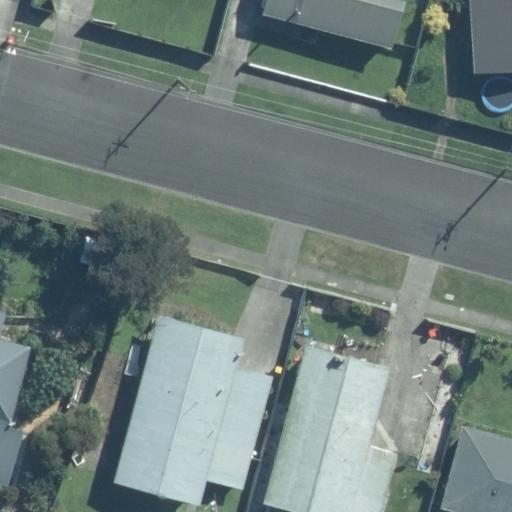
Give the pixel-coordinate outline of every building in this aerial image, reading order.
[(376,0),(265,0),(261,16),(386,48),(397,6),(376,0)] [(511,0),(464,0),(468,80),(511,77),(511,0)] [(243,336),(160,314),(114,485),(198,507),(205,479),(241,488),(269,382),(233,373),(243,336)] [(332,352),(304,346),(265,504),(296,511),(380,511),(394,456),(370,450),(390,368),(375,364),(379,347),(336,336),(332,352)] [(26,349),(0,342),(0,480),(6,482),(17,436),(5,433),(26,349)] [(511,511),(511,440),(463,428),(443,511),(447,511),(511,511)]
